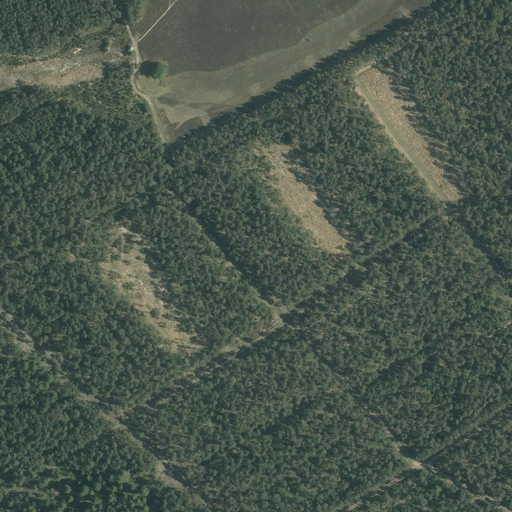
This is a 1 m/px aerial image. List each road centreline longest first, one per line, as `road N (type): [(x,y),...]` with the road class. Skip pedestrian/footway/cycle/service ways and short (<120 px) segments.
road 1 (track): [(0,268),(494,0)]
road 2 (track): [(158,182),(412,461),(511,511)]
road 3 (track): [(120,422),(511,177)]
road 4 (track): [(352,389),(377,381),(473,316),(497,266),(358,85),(357,73)]
road 5 (track): [(346,511),(511,411)]
road 6 (track): [(118,0),(136,55),(133,87),(149,100),(174,173)]
road 7 (track): [(0,503),(120,422)]
